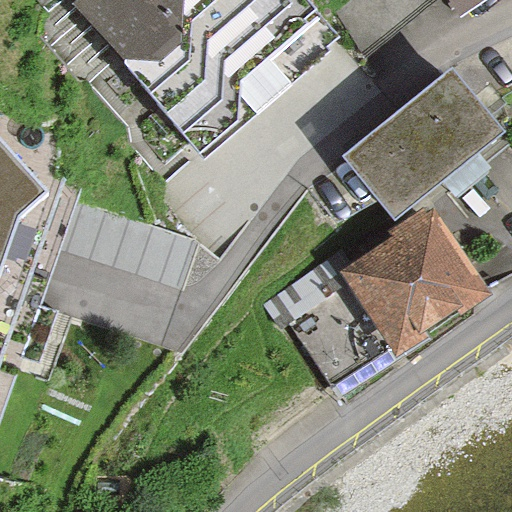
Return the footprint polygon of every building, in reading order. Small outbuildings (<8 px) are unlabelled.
[(285,0),(17,0),(183,181),(329,48),(285,0)] [(449,0),(463,18),(487,0),(449,0)] [(430,83),(333,161),(378,218),(476,139),(430,83)] [(0,246),(10,215),(38,195),(0,149),(0,246)] [(467,291),(413,216),(283,308),(337,383),(467,291)]
